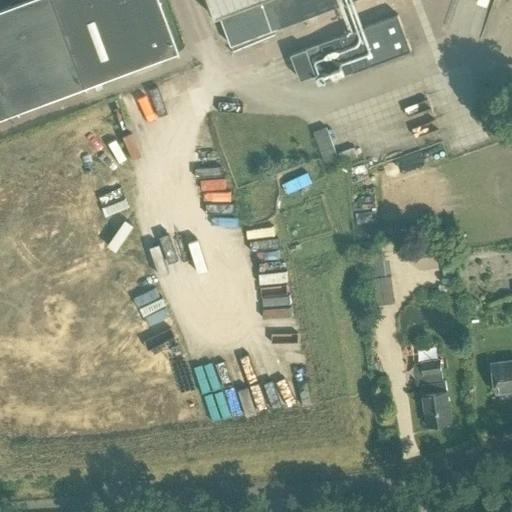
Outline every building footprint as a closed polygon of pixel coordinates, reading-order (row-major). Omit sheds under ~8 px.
[(24,0),(0,9),(0,43),(24,108),(81,88),(47,0),(24,0)] [(47,0),(81,88),(176,52),(156,0),(47,0)] [(511,0),(207,0),(215,19),(221,17),(231,45),(353,0),(511,0)] [(388,20),(283,58),(291,82),(317,74),(320,84),(401,55),(388,20)] [(0,43),(0,117),(24,108),(0,43)] [(322,130),(307,135),(320,169),(335,163),(331,154),(322,130)] [(351,157),(348,148),(331,154),(335,163),(351,157)] [(442,256),(440,241),(413,244),(414,259),(442,256)] [(372,280),(375,307),(394,304),(391,278),(372,280)] [(414,366),(417,387),(422,387),(423,395),(427,425),(452,422),(446,381),(443,382),(440,360),(421,363),(422,365),(414,366)] [(511,360),(492,363),(496,393),(511,391),(511,360)]
